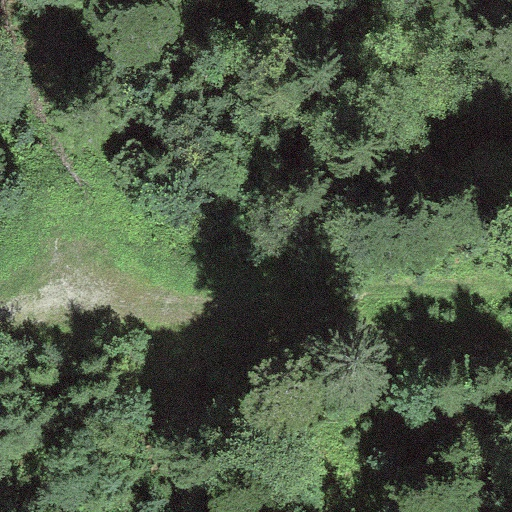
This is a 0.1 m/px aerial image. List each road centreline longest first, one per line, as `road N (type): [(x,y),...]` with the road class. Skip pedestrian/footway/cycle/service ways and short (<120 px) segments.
road 1 (track): [(511,341),(137,294),(56,296),(0,310)]
road 2 (track): [(245,306),(511,291)]
